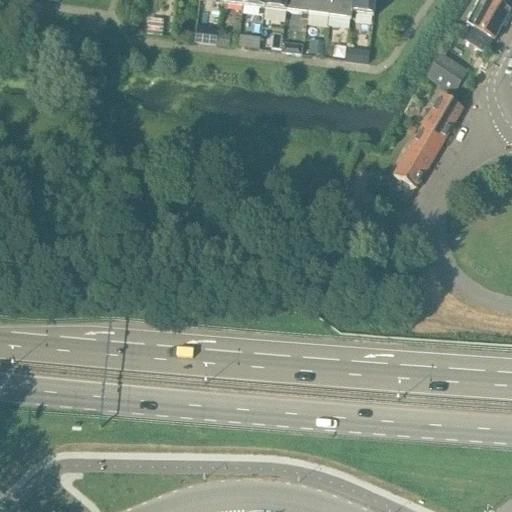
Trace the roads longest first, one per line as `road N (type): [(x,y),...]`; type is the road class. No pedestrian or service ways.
road 1 (primary): [(0,389),(511,432)]
road 2 (primary): [(511,385),(0,344)]
road 3 (residential): [(435,208),(511,73)]
road 4 (tertiary): [(325,511),(299,500),(248,496),(175,511)]
